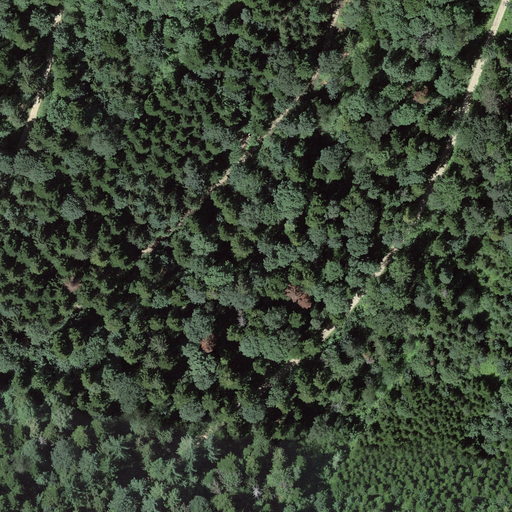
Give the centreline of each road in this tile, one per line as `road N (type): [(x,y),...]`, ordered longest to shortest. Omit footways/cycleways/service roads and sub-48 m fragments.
road 1 (track): [(116,511),(313,342),(405,233),(440,166),(503,0)]
road 2 (track): [(341,0),(323,71),(257,157),(124,289),(0,377)]
road 3 (track): [(0,190),(30,124),(62,0)]
